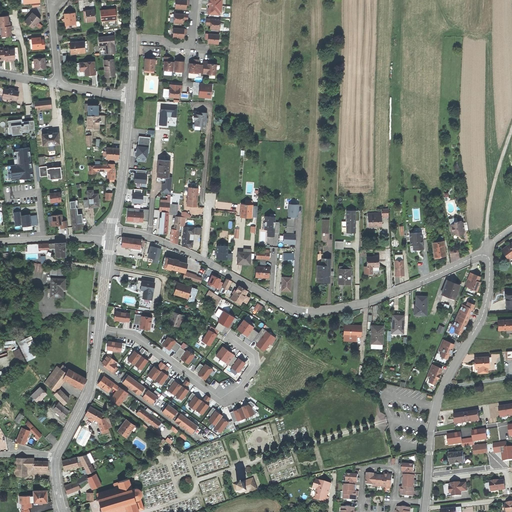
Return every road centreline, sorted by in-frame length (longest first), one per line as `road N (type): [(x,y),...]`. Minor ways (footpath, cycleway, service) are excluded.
road 1 (residential): [(111,230),(162,241),(299,312),(372,300),(484,254)]
road 2 (residential): [(427,479),(438,397),(482,316),(484,254)]
road 3 (residential): [(99,329),(135,335),(219,398),(255,364),(229,337)]
road 4 (secondary): [(99,329),(88,394),(56,457)]
road 5 (secondary): [(129,98),(111,230)]
road 6 (track): [(511,129),(492,190),(486,248)]
